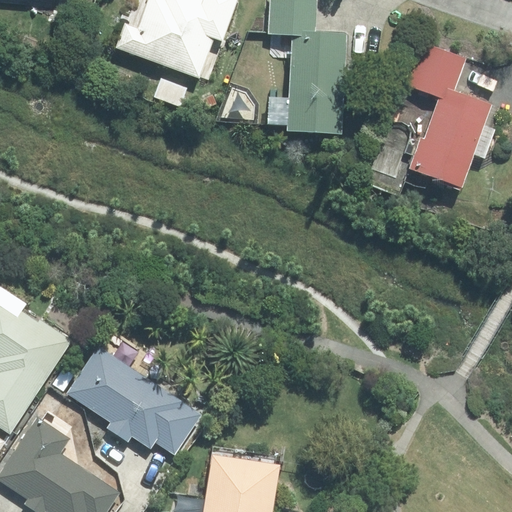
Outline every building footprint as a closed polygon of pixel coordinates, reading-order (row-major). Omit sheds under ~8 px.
[(114,54),(196,84),(211,44),(218,47),(235,0),(201,0),(200,3),(192,0),(146,0),(134,35),(122,31),(114,54)] [(268,0),(266,41),(289,42),(282,139),(337,142),(340,101),(344,102),(345,83),(340,82),(343,42),(311,40),(314,0),(268,0)] [(402,92),(436,104),(421,145),(417,144),(406,175),(458,194),(488,110),(450,97),(463,62),(418,46),(402,92)] [(151,102),(176,112),(184,92),(160,82),(151,102)] [(212,98),(200,103),(204,111),(215,106),(212,98)] [(0,430),(7,435),(69,343),(39,323),(37,325),(18,313),(13,320),(0,311),(0,430)] [(97,348),(66,395),(109,425),(106,430),(126,443),(130,438),(148,450),(153,443),(172,455),(198,417),(97,348)] [(0,482),(26,499),(22,504),(33,511),(104,511),(116,494),(58,456),(67,441),(34,419),(0,470),(0,482)] [(261,511),(269,464),(203,454),(193,511),(261,511)] [(94,457),(89,463),(100,471),(104,464),(94,457)]
